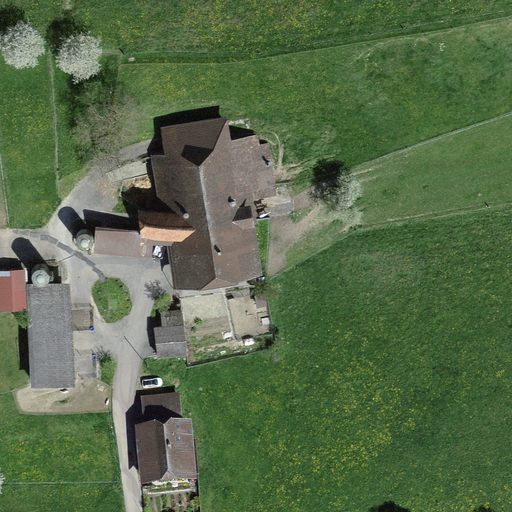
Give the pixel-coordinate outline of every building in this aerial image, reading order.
[(254,146),(252,133),(228,136),(225,115),(164,124),(167,149),(153,151),(160,198),(145,198),(143,222),(143,227),(150,228),(170,228),(178,276),(260,264),(249,191),(274,188),(268,144),(254,146)] [(143,227),(143,222),(103,218),(102,247),(149,251),(150,228),(143,227)] [(89,230),(84,229),(80,231),(78,233),(77,236),(76,239),(77,242),(79,245),(83,247),(87,247),(91,244),(93,242),(94,238),(93,235),(92,232),(89,230)] [(45,265),(41,264),(38,265),(35,266),(33,270),(33,275),(35,278),(39,280),(42,280),(46,279),(48,277),(49,273),(49,269),(47,266),(45,265)] [(24,269),(5,269),(7,309),(26,308),(24,269)] [(67,379),(63,284),(31,285),(35,381),(67,379)] [(186,351),(182,311),(163,313),(164,325),(155,326),(158,354),(186,351)] [(150,476),(199,470),(192,413),(187,414),(184,388),(148,392),(151,419),(143,420),(150,476)]
